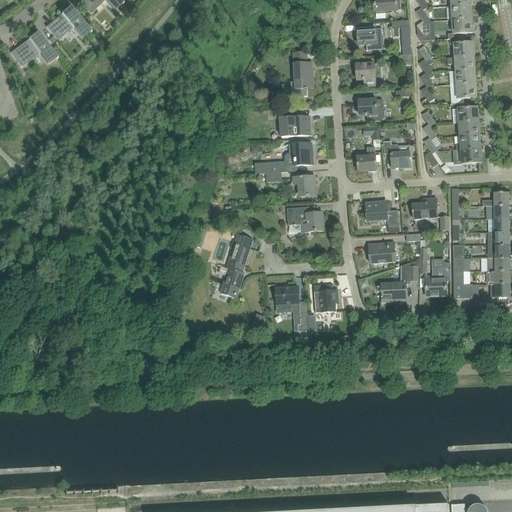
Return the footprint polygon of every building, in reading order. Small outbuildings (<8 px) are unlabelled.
[(80,0),(78,2),(87,11),(90,15),(96,10),(94,8),(102,0),(103,0),(105,2),(105,1),(114,10),(117,8),(122,4),(122,3),(119,0),(80,0)] [(400,0),(374,0),(375,13),(376,13),(377,20),(386,19),(385,12),(398,11),(401,11),(401,7),(400,0)] [(415,0),(422,9),(424,12),(429,8),(424,0),(415,0)] [(453,21),(472,20),(471,6),(452,7),(453,21)] [(53,22),(46,28),(54,37),(58,42),(64,36),(62,34),(71,27),(73,29),(81,38),(84,36),(89,32),(90,31),(71,8),(70,8),(61,15),(62,16),(63,17),(55,25),(53,22)] [(422,9),(416,13),(423,23),(424,25),(425,25),(430,21),(424,12),(422,9)] [(473,33),(472,20),(453,21),(454,35),(473,34),(473,33)] [(401,28),(410,28),(409,21),(392,22),(392,29),(401,28)] [(424,25),(423,23),(417,26),(425,39),(431,35),(425,25),(424,25)] [(410,28),(401,28),(403,56),(412,56),(410,28)] [(367,46),(367,45),(377,45),(376,37),(383,37),(382,30),(358,31),(359,46),(365,45),(365,46),(367,46)] [(20,47),(11,54),(17,63),(20,66),(21,68),(30,61),(28,59),(29,59),(38,52),(40,54),(47,64),(50,62),(51,62),(56,58),(57,58),(39,33),(38,34),(29,40),(31,42),(22,49),(20,47)] [(455,45),(455,59),(474,58),(473,44),(474,44),(464,44),(455,45)] [(425,47),(419,51),(425,61),(427,63),(431,60),(433,59),(428,52),(425,47)] [(297,90),(292,90),(292,98),(297,97),(307,97),(307,91),(308,90),(314,89),(313,80),(312,80),(312,74),(313,74),(313,70),(312,70),(312,64),(308,64),(307,53),(294,54),(294,65),(295,65),(295,66),(296,65),(297,83),(298,89),(297,89),(297,90)] [(474,58),(455,59),(448,59),(448,65),(456,65),(456,72),(475,71),(474,58)] [(425,61),(419,64),(426,75),(428,77),(432,74),(433,73),(429,67),(434,64),(432,61),(431,60),(427,63),(425,61)] [(376,88),(376,80),(382,79),(381,64),(357,66),(358,81),(363,80),(363,81),(365,81),(365,89),(376,88)] [(457,86),(476,85),(475,71),(456,72),(457,86)] [(434,77),(432,74),(428,77),(426,75),(420,79),(427,88),(428,90),(429,90),(434,86),(430,80),(434,77)] [(477,98),(476,85),(457,86),(458,100),(467,99),(477,99),(477,98)] [(428,90),(427,88),(421,92),(429,104),(435,100),(429,90),(428,90)] [(369,101),(359,102),(360,117),(366,116),(366,117),(367,117),(367,123),(378,122),(382,122),(385,118),(384,111),(384,102),(382,100),(377,101),(369,101)] [(294,110),(296,110),(296,109),(276,111),(277,111),(277,113),(278,119),(280,119),(281,121),(282,131),(284,131),(284,136),(282,136),(282,138),(288,138),(312,136),(311,128),(310,128),(309,118),(310,118),(300,118),(295,119),(294,110)] [(453,124),(460,124),(478,123),(478,109),(468,109),(453,110),(453,124)] [(431,128),(437,124),(428,112),(423,116),(429,126),(431,128)] [(461,137),(479,136),(478,123),(460,124),(461,137)] [(431,128),(429,126),(423,130),(430,139),(432,142),(437,138),(431,128)] [(366,129),(364,130),(365,136),(373,136),(374,141),(380,140),(379,128),(371,129),(366,129)] [(457,151),(462,151),(480,150),(479,136),(461,137),(461,145),(457,145),(457,151)] [(432,142),(430,139),(424,143),(431,153),(433,155),(438,151),(432,142)] [(268,167),(255,168),(256,175),(263,175),(266,175),(281,174),(281,166),(285,166),(285,168),(295,167),(297,167),(304,166),(314,166),(313,158),(312,145),(312,144),(302,145),(294,145),(289,146),(290,154),(287,154),(285,157),(285,162),(268,164),(268,167)] [(392,155),(392,160),(393,170),(405,169),(405,170),(412,169),(412,163),(411,163),(411,162),(413,161),(413,159),(411,160),(411,154),(410,154),(410,147),(408,147),(399,147),(399,148),(398,148),(398,147),(391,148),(391,144),(384,144),(384,156),(392,155)] [(241,154),(247,150),(243,145),(237,150),(241,154)] [(368,157),(358,158),(359,173),(377,171),(375,148),(374,148),(367,149),(368,157)] [(457,151),(454,151),(455,165),(463,165),(482,164),(481,163),(480,150),(462,151),(457,151)] [(433,155),(431,153),(425,157),(433,169),(439,165),(433,155)] [(267,184),(282,183),(281,174),(266,175),(267,184)] [(316,197),(314,177),(294,179),(295,186),(299,185),(300,198),(316,197)] [(503,194),(503,193),(501,193),(501,194),(495,194),(495,201),(483,202),(483,207),(486,207),(494,207),(494,208),(509,207),(509,194),(503,194)] [(438,219),(437,209),(436,199),(423,200),(423,204),(413,205),(414,212),(413,212),(413,214),(414,214),(414,221),(438,219)] [(375,204),(366,205),(368,222),(388,221),(388,226),(389,234),(400,233),(399,225),(398,212),(390,212),(390,210),(390,204),(387,204),(387,203),(387,204),(375,205),(375,204)] [(494,208),(494,207),(486,207),(487,220),(488,220),(488,221),(509,221),(509,207),(494,208)] [(308,215),(308,208),(287,209),(288,226),(290,226),(290,228),(289,234),(302,233),(302,234),(303,234),(303,233),(324,232),(323,214),(308,215)] [(441,232),(450,232),(450,217),(441,218),(441,232)] [(509,221),(488,221),(488,234),(509,234),(509,221)] [(201,249),(206,231),(193,227),(188,245),(201,249)] [(494,234),(488,234),(488,240),(491,240),(492,247),(496,247),(509,247),(509,234),(494,234)] [(407,243),(421,242),(421,235),(407,236),(407,243)] [(253,241),(253,240),(239,236),(228,269),(230,269),(221,295),(236,299),(235,299),(243,274),(244,275),(244,274),(241,273),(252,241),(253,241)] [(371,265),(381,264),(396,263),(395,244),(369,246),(371,265)] [(453,247),(454,260),(464,260),(464,247),(453,247)] [(489,260),(510,260),(509,247),(496,247),(489,247),(489,260)] [(460,260),(454,260),(454,273),(464,273),(464,260),(460,260)] [(489,260),(489,273),(496,273),(510,273),(510,260),(496,260),(489,260)] [(410,264),(410,282),(411,282),(418,282),(418,268),(420,268),(420,261),(410,264)] [(383,297),(382,297),(382,299),(383,299),(383,303),(392,302),(392,299),(407,299),(407,289),(406,286),(411,285),(411,282),(410,282),(410,264),(401,267),(401,285),(392,285),(382,285),(383,297)] [(433,276),(426,277),(426,281),(427,287),(427,297),(447,296),(447,282),(451,282),(450,264),(444,264),(444,268),(432,269),(433,276)] [(489,273),(488,273),(488,283),(488,286),(491,286),(496,286),(510,286),(510,283),(510,279),(511,279),(511,272),(510,273),(496,273),(489,273)] [(464,273),(454,273),(454,285),(454,286),(464,286),(464,273)] [(333,286),(314,287),(315,297),(315,299),(316,314),(322,314),(337,313),(336,304),(335,299),(339,299),(338,292),(334,292),(333,286)] [(464,286),(454,286),(454,289),(454,296),(454,299),(472,299),(472,289),(472,286),(470,286),(464,286)] [(496,286),(491,286),(491,299),(498,299),(498,305),(508,305),(508,299),(510,299),(510,286),(496,286)] [(299,288),(276,290),(277,300),(277,306),(278,313),(294,312),(300,312),(300,304),(300,303),(300,298),(299,288)] [(308,318),(308,314),(297,315),(299,339),(309,339),(309,334),(308,318)] [(258,315),(251,336),(263,340),(267,327),(263,326),(266,318),(258,315)] [(315,317),(308,318),(309,334),(316,334),(315,317)]
